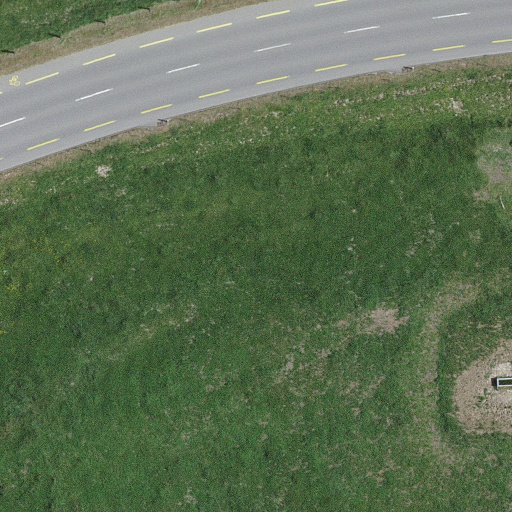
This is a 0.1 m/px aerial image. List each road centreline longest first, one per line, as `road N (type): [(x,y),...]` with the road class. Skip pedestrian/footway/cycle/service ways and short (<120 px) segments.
road 1 (track): [(12,438),(311,222),(511,150)]
road 2 (secondary): [(0,123),(333,30),(511,2)]
